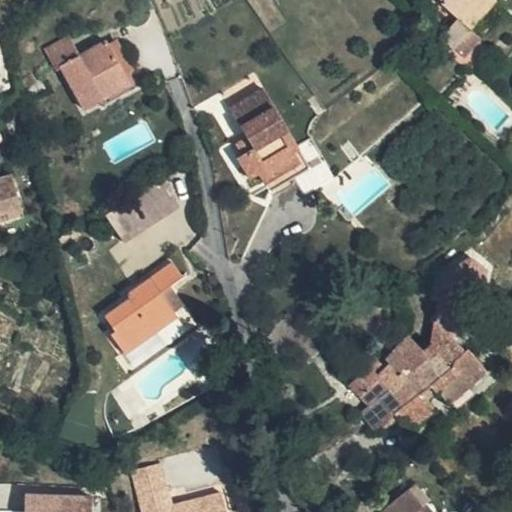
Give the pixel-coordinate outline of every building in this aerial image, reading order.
[(441,0),(463,18),(478,0),(441,0)] [(478,0),(463,18),(473,26),(494,0),(478,0)] [(127,79),(111,45),(110,42),(81,55),(71,34),(48,45),(57,67),(62,65),(83,109),(102,101),(98,92),(127,79)] [(121,41),(111,45),(127,79),(98,92),(102,101),(106,107),(144,91),(121,41)] [(234,101),(261,83),(255,74),(228,92),(234,101)] [(265,92),(229,112),(251,151),(236,160),(248,181),(257,176),(268,197),(310,174),(265,92)] [(0,218),(24,212),(14,171),(0,175),(0,218)] [(164,177),(110,213),(127,239),(182,204),(164,177)] [(383,269),(370,255),(348,271),(364,288),(383,269)] [(170,263),(124,296),(126,301),(101,320),(110,334),(105,338),(119,357),(172,320),(169,317),(157,297),(165,291),(181,280),(170,263)] [(399,285),(383,269),(364,288),(383,308),(403,290),(399,285)] [(492,296),(459,288),(440,346),(443,349),(440,352),(422,333),(395,360),(390,355),(377,368),(364,381),(382,401),(374,409),(387,426),(393,422),(398,428),(411,417),(408,412),(434,391),(437,395),(449,387),(466,406),(503,370),(481,344),(477,347),(465,332),(470,321),(484,326),(492,296)] [(178,310),(165,291),(157,297),(169,317),(178,310)] [(364,381),(377,368),(369,362),(358,374),(364,381)] [(434,391),(408,412),(411,417),(422,429),(448,408),(437,395),(434,391)] [(157,511),(155,502),(168,499),(162,469),(134,474),(142,511),(225,511),(223,500),(171,511),(166,511),(157,511)] [(349,511),(440,511),(432,500),(436,497),(423,480),(416,486),(397,500),(385,486),(349,511)] [(90,511),(91,501),(23,499),(22,511),(90,511)] [(166,511),(171,511),(168,499),(155,502),(157,511),(166,511)]
